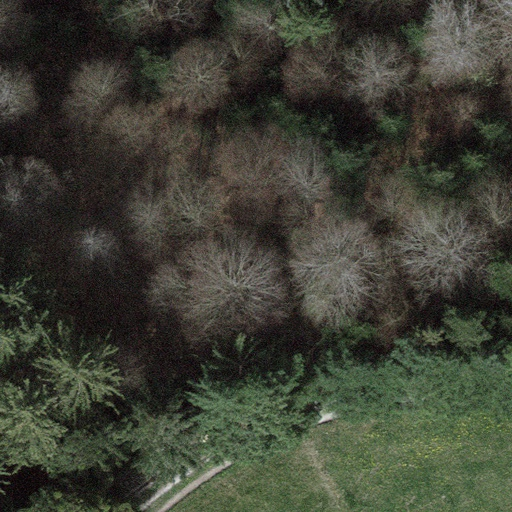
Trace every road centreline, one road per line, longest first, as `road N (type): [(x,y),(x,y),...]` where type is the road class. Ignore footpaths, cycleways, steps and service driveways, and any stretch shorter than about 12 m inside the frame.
road 1 (track): [(157,504),(201,422),(511,203)]
road 2 (track): [(201,422),(187,354),(0,384)]
